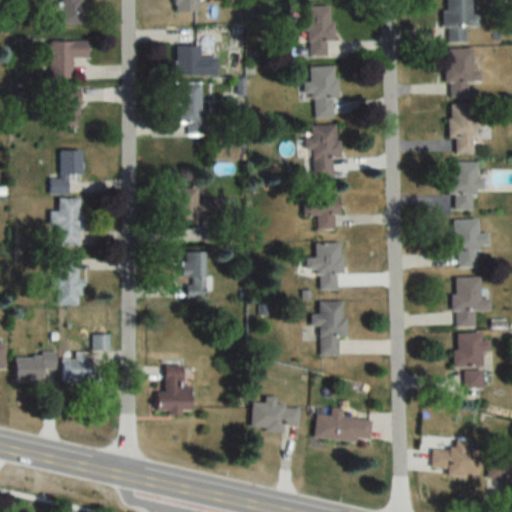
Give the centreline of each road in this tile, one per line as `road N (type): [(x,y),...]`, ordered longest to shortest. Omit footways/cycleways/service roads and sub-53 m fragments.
road 1 (residential): [(397,511),(388,0)]
road 2 (residential): [(122,475),(125,0)]
road 3 (tertiary): [(0,447),(284,511)]
